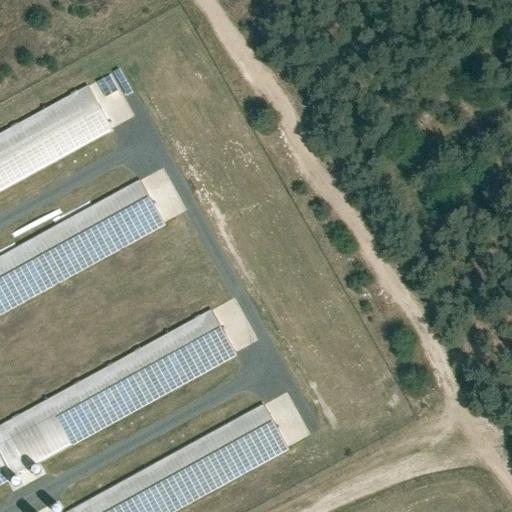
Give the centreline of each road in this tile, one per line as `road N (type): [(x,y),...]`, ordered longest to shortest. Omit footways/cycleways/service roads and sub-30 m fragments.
road 1 (track): [(511,485),(486,456),(345,204),(313,172),(202,0)]
road 2 (track): [(116,77),(310,427)]
road 3 (track): [(9,511),(276,366)]
road 4 (track): [(295,511),(410,462),(486,456)]
road 5 (track): [(151,141),(0,224)]
